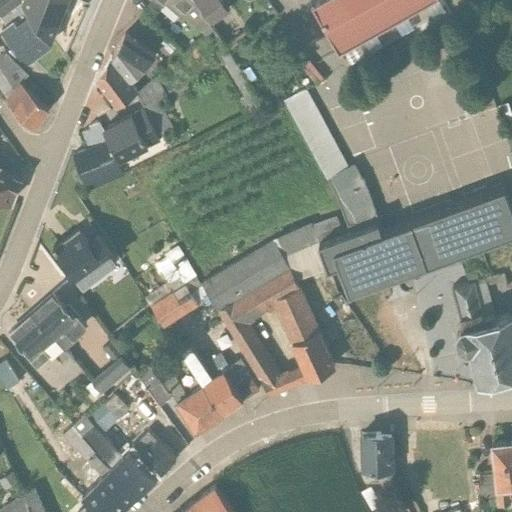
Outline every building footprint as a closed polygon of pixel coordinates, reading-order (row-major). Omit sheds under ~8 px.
[(17,43),(29,60),(53,43),(51,41),(21,0),(0,0),(0,16),(5,24),(0,28),(13,46),(17,43)] [(21,0),(51,41),(67,0),(21,0)] [(164,0),(183,17),(187,13),(206,32),(213,26),(209,19),(211,17),(194,0),(164,0)] [(194,0),(213,19),(230,6),(225,0),(194,0)] [(322,0),(315,4),(342,53),(435,0),(322,0)] [(130,77),(155,52),(124,32),(112,55),(130,77)] [(5,53),(0,56),(0,87),(13,106),(33,125),(48,107),(20,82),(26,76),(5,53)] [(136,91),(139,88),(112,55),(98,76),(97,79),(116,104),(136,91)] [(161,102),(169,97),(156,75),(139,88),(136,91),(144,104),(103,125),(118,159),(143,147),(149,157),(165,148),(163,142),(171,138),(168,131),(174,127),(161,102)] [(331,272),(338,292),(511,229),(511,202),(505,183),(383,228),(372,203),(370,204),(305,84),(284,95),(345,210),(313,222),(312,223),(331,272)] [(511,111),(508,99),(498,102),(506,128),(511,125),(511,111)] [(103,125),(99,119),(90,123),(92,127),(82,131),(89,147),(73,155),(88,191),(124,175),(103,125)] [(0,196),(11,201),(21,177),(0,169),(0,163),(1,162),(0,162),(0,196)] [(275,310),(306,378),(334,366),(297,281),(314,274),(315,277),(331,272),(312,223),(310,220),(273,238),(201,283),(269,394),(288,386),(251,325),(256,321),(254,319),(267,311),(268,314),(275,310)] [(79,226),(53,244),(82,284),(117,259),(97,231),(89,238),(79,226)] [(206,294),(177,246),(164,254),(163,255),(165,258),(156,263),(168,283),(144,299),(151,309),(152,308),(167,331),(176,325),(173,321),(197,305),(195,302),(206,294)] [(511,302),(511,300),(491,305),(486,287),(505,282),(502,273),(451,288),(459,327),(455,335),(458,348),(466,352),(469,351),(478,382),(511,372),(511,302)] [(65,305),(52,291),(30,310),(65,349),(76,339),(74,336),(87,325),(69,302),(65,305)] [(30,310),(7,329),(21,344),(19,346),(37,366),(49,356),(52,360),(65,349),(30,310)] [(130,368),(111,342),(102,349),(112,362),(91,380),(101,392),(130,368)] [(190,345),(181,351),(202,384),(222,414),(243,400),(216,358),(204,366),(190,345)] [(221,355),(216,358),(243,400),(258,391),(239,361),(229,367),(221,355)] [(19,381),(5,359),(0,361),(0,379),(6,389),(19,381)] [(149,369),(138,378),(159,407),(168,400),(149,369)] [(174,377),(164,384),(185,417),(193,429),(207,420),(211,421),(222,414),(202,384),(185,395),(174,377)] [(147,419),(161,409),(159,408),(138,378),(125,386),(124,384),(105,401),(104,400),(87,417),(103,434),(137,404),(147,419)] [(105,397),(92,382),(85,388),(89,394),(86,397),(93,404),(96,401),(98,403),(105,397)] [(136,496),(155,478),(174,460),(148,432),(129,451),(128,449),(121,454),(85,415),(73,425),(136,496)] [(73,425),(62,435),(101,476),(81,496),(88,504),(96,511),(120,511),(136,496),(73,425)] [(390,435),(362,435),(363,457),(361,458),(361,464),(363,465),(363,470),(365,470),(366,484),(393,483),(392,475),(390,435)] [(511,441),(493,443),(495,472),(478,474),(482,497),(496,497),(497,504),(510,503),(510,488),(511,487),(511,441)] [(233,511),(215,487),(190,505),(195,511),(233,511)] [(380,505),(369,487),(361,492),(371,510),(380,505)] [(44,511),(34,489),(24,494),(32,511),(44,511)] [(0,508),(0,511),(32,511),(24,494),(0,508)]
